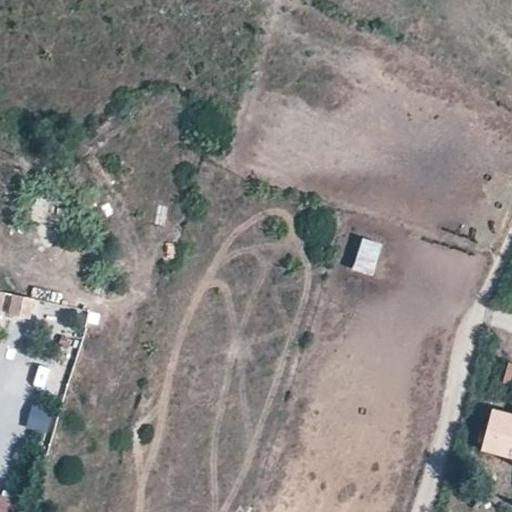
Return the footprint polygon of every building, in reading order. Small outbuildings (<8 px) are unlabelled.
[(377,276),(384,244),(363,240),(356,272),(377,276)] [(0,330),(9,296),(0,293),(0,330)] [(37,300),(15,295),(10,316),(33,321),(37,300)] [(108,332),(108,310),(89,309),(88,332),(108,332)] [(41,398),(45,376),(30,373),(26,395),(41,398)] [(28,428),(29,443),(46,443),(44,395),(14,396),(15,429),(28,428)] [(511,458),(511,413),(495,409),(483,451),(511,458)] [(20,511),(23,501),(0,494),(0,511),(20,511)]
